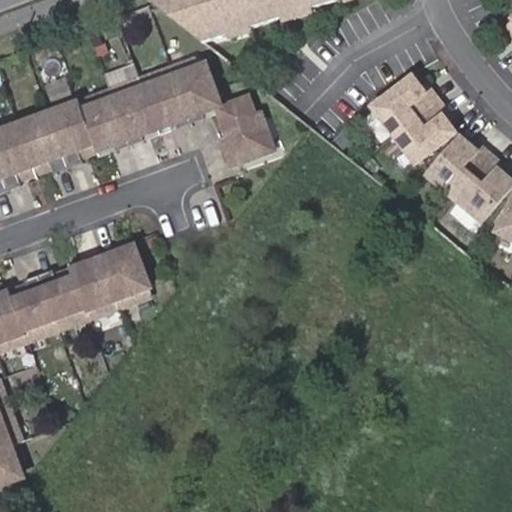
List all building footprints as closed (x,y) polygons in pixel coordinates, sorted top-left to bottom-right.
[(152,0),(205,43),(227,37),(225,29),(248,22),(250,30),(281,21),(279,13),(302,6),(304,14),(342,3),(340,0),(152,0)] [(206,61),(0,134),(0,194),(19,187),(17,181),(50,169),(52,176),(81,165),(78,159),(112,146),(114,153),(143,143),(140,136),(173,124),(175,131),(204,121),(201,114),(215,109),(229,148),(223,151),(229,170),(269,155),(264,143),(270,141),(275,139),(265,111),(259,112),(256,103),(247,96),(223,106),(209,66),(206,61)] [(416,79),(377,109),(421,165),(460,134),(451,123),(446,117),(449,115),(432,92),(429,94),(424,88),(416,79)] [(465,140),(432,178),(486,223),(511,192),(511,180),(507,176),(501,171),(504,168),(482,150),(480,152),(474,148),(465,140)] [(264,143),(269,155),(274,153),(270,141),(264,143)] [(482,150),(476,144),(474,148),(480,152),(482,150)] [(510,173),(504,168),(501,171),(507,176),(510,173)] [(511,213),(502,234),(511,239),(511,213)] [(0,350),(150,297),(133,250),(115,257),(113,250),(84,260),(86,267),(54,279),(52,272),(23,282),(26,289),(0,298),(0,350)] [(0,387),(0,510),(22,484),(20,478),(21,477),(10,447),(20,443),(0,387)]
